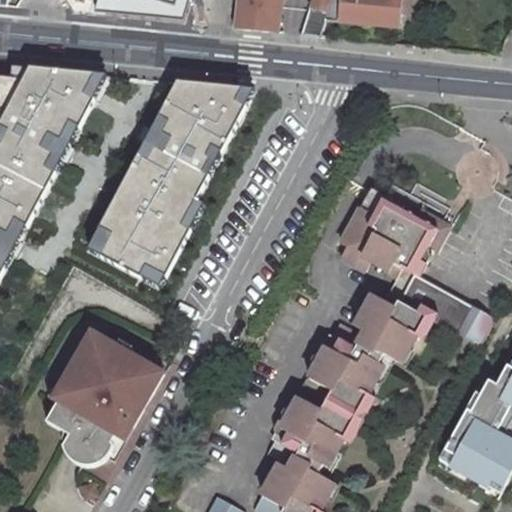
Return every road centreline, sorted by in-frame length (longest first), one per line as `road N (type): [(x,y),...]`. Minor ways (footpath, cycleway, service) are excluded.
road 1 (residential): [(347,71),(116,511)]
road 2 (tertiary): [(25,40),(211,59)]
road 3 (tertiary): [(347,71),(511,84)]
road 4 (tertiary): [(211,59),(347,71)]
